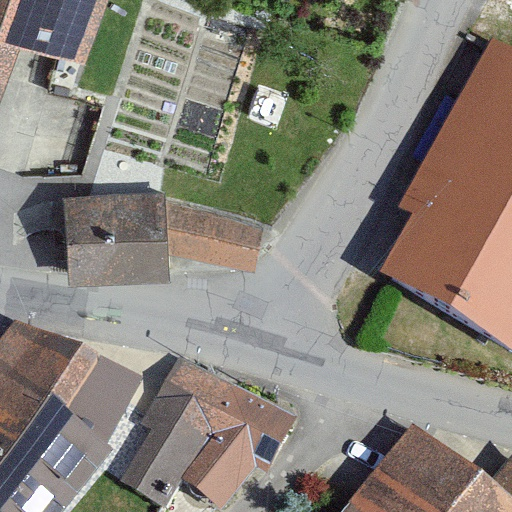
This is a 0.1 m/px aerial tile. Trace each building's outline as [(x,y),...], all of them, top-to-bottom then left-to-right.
[(0,0),(0,109),(24,44),(90,67),(105,0),(0,0)] [(511,56),(491,44),(357,272),(511,361),(511,56)] [(161,239),(255,264),(268,216),(174,191),(161,239)] [(156,205),(77,209),(80,268),(159,263),(156,205)] [(12,328),(0,343),(0,511),(50,511),(103,451),(63,409),(95,363),(12,328)] [(292,422),(182,353),(139,421),(152,429),(120,479),(166,508),(182,482),(226,510),(257,460),(265,465),(292,422)] [(417,422),(342,511),(511,511),(511,498),(495,485),(417,422)] [(511,464),(495,485),(511,498),(511,464)]
